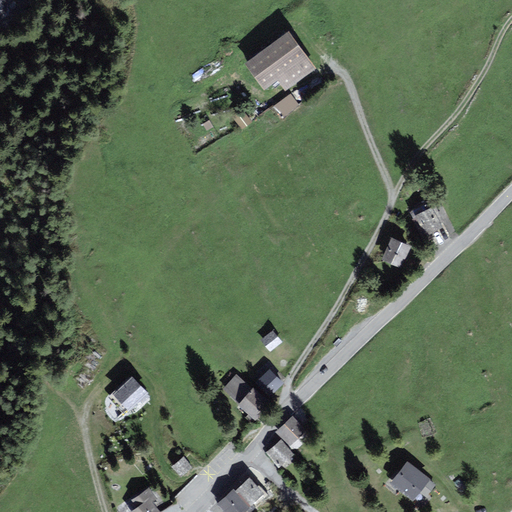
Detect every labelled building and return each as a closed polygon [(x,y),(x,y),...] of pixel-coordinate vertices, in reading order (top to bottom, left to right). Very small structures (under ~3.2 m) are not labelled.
[(289,30),(248,60),(266,84),(279,77),(285,84),(314,64),(289,30)] [(251,120),(243,108),(233,115),(241,126),(251,120)] [(434,205),(415,213),(423,231),(442,224),(434,205)] [(409,243),(393,236),(384,256),(400,263),(409,243)] [(275,329),(263,337),(270,348),(282,340),(275,329)] [(283,383),(270,369),(258,381),(271,394),(283,383)] [(238,375),(226,388),(240,401),(252,388),(238,375)] [(132,376),(114,393),(126,406),(145,389),(132,376)] [(253,386),(252,388),(240,401),(256,415),(269,401),(253,386)] [(304,429),(293,417),(278,430),(290,442),(304,429)] [(293,453),(281,438),(267,450),(278,464),(293,453)] [(182,474),(192,466),(185,456),(174,465),(182,474)] [(429,477),(408,461),(393,481),(413,496),(418,490),(427,494),(434,484),(427,479),(429,477)] [(266,496),(253,481),(241,493),(254,507),(266,496)] [(138,503),(131,509),(133,511),(161,511),(155,503),(159,500),(149,486),(134,497),(138,503)] [(248,511),(251,510),(236,493),(221,506),(226,511),(248,511)]
